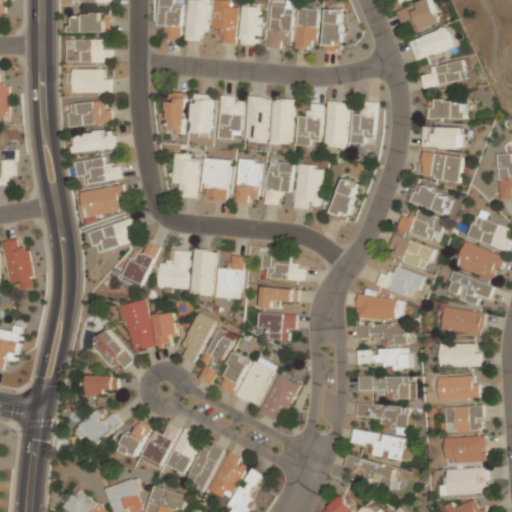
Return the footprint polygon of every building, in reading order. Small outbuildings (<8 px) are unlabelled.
[(181,40),(182,0),(158,0),(158,28),(167,29),(167,40),(181,40)] [(208,38),(208,0),(187,0),(187,38),(208,38)] [(214,0),(213,31),(223,31),(222,43),(236,43),(238,0),(214,0)] [(424,0),(399,9),(409,35),(443,22),(435,0),(424,0)] [(261,3),(243,3),(243,44),(261,44),(261,3)] [(268,47),(279,48),(280,40),(291,41),(294,6),(272,4),(268,47)] [(297,49),(317,50),(318,9),(298,8),(297,49)] [(344,10),(326,9),(325,50),(343,50),(344,10)] [(109,13),(70,13),(70,32),(109,32),(109,13)] [(417,60),(458,47),(452,27),(411,40),(417,60)] [(112,39),(68,39),(68,63),(112,63),(112,39)] [(425,88),(468,79),(464,60),(432,66),(433,73),(422,75),(425,88)] [(111,69),(69,69),(69,92),(111,92),(111,69)] [(0,116),(10,116),(10,84),(0,84),(0,116)] [(184,134),(186,94),(167,93),(165,133),(184,134)] [(214,96),(194,94),(189,133),(209,136),(214,96)] [(218,138),(240,140),(243,96),(221,95),(218,138)] [(248,96),(244,141),(266,142),(270,97),(248,96)] [(294,99),(272,98),(270,144),(292,144),(294,99)] [(469,119),(469,101),(428,100),(427,118),(469,119)] [(70,125),(112,124),(111,101),(69,102),(70,125)] [(349,102),(327,101),(324,147),(346,148),(349,102)] [(376,144),(377,102),(363,101),(363,113),(352,113),(351,144),(376,144)] [(322,103),(310,103),(309,113),(297,113),(296,145),(311,146),(311,137),(321,137),(322,103)] [(466,148),(466,127),(423,126),(423,147),(466,148)] [(115,150),(115,132),(74,133),(75,151),(115,150)] [(0,149),(0,183),(16,183),(16,149),(0,149)] [(463,156),(424,152),(422,176),(461,180),(463,156)] [(181,196),(196,197),(199,155),(174,153),(172,185),(182,186),(181,196)] [(511,154),(498,155),(500,198),(511,198),(511,154)] [(107,166),(106,157),(78,161),(82,185),(122,179),(119,164),(107,166)] [(202,199),(228,200),(229,159),(204,158),(202,199)] [(236,202),(259,203),(260,160),(238,159),(236,202)] [(290,204),(291,163),(267,162),(266,204),(290,204)] [(311,201),(321,201),(323,166),(297,164),(295,208),(310,208),(311,201)] [(360,184),(343,178),(331,214),(349,219),(360,184)] [(448,214),(454,197),(415,183),(409,199),(448,214)] [(84,217),(127,212),(124,185),(81,190),(84,217)] [(446,219),(419,209),(416,218),(403,213),(398,227),(438,242),(446,219)] [(508,251),(511,240),(506,238),(509,227),(476,216),(469,237),(508,251)] [(97,252),(137,240),(131,219),(91,231),(97,252)] [(427,269),(434,247),(394,234),(390,246),(394,247),(391,257),(427,269)] [(20,249),(18,239),(4,241),(11,283),(19,282),(21,288),(36,286),(30,247),(20,249)] [(506,257),(465,241),(456,265),(492,279),(497,268),(501,269),(506,257)] [(159,245),(149,242),(146,253),(134,249),(123,281),(145,288),(159,245)] [(192,251),(173,249),(172,260),(162,259),(158,291),(178,293),(179,290),(187,291),(192,251)] [(217,251),(196,249),(192,294),(214,296),(217,251)] [(242,299),(246,255),(233,254),(233,264),(221,263),(218,297),(242,299)] [(304,266),(295,266),(296,255),(264,254),(263,278),(304,279),(304,266)] [(420,290),(425,276),(397,266),(394,275),(381,270),(376,284),(411,296),(413,288),(420,290)] [(448,291),(463,295),(462,300),(478,304),(480,297),(490,300),(494,285),(454,272),(448,291)] [(286,299),(298,300),(299,290),(264,286),(261,306),(285,309),(286,299)] [(403,320),(405,299),(360,294),(357,315),(403,320)] [(132,352),(180,342),(174,310),(151,315),(148,299),(122,304),(132,352)] [(442,329),(482,335),(485,313),(446,306),(442,329)] [(259,327),(270,328),(269,338),(293,341),(296,316),(261,311),(259,327)] [(179,354),(196,362),(216,321),(200,313),(179,354)] [(357,338),(378,337),(379,345),(407,344),(406,323),(357,325),(357,338)] [(13,331),(0,328),(0,369),(4,370),(6,359),(17,361),(24,326),(14,324),(13,331)] [(118,360),(126,368),(136,358),(109,329),(93,344),(113,365),(118,360)] [(235,336),(219,329),(197,377),(213,384),(235,336)] [(440,366),(482,366),(482,352),(477,352),(477,343),(440,343),(440,366)] [(413,368),(412,347),(358,350),(359,363),(384,362),(385,370),(413,368)] [(253,360),(235,352),(219,388),(259,405),(277,364),(255,355),(253,360)] [(259,412),(280,423),(303,382),(282,370),(259,412)] [(118,375),(87,375),(87,396),(108,396),(108,390),(118,390),(118,375)] [(480,397),(480,384),(474,384),(474,375),(438,376),(439,399),(480,397)] [(359,394),(409,395),(410,376),(360,376),(359,394)] [(401,407),(358,403),(357,416),(383,418),(382,427),(397,428),(397,432),(407,433),(409,414),(401,413),(401,407)] [(447,432),(484,431),(483,405),(446,406),(447,432)] [(79,426),(96,446),(122,422),(113,412),(106,419),(98,409),(79,426)] [(153,426),(142,420),(135,432),(129,429),(118,450),(136,459),(153,426)] [(141,458),(161,468),(180,428),(169,423),(164,432),(156,428),(141,458)] [(203,438),(185,428),(166,465),(185,474),(203,438)] [(405,438),(354,428),(352,442),(370,445),(368,454),(401,460),(405,438)] [(445,437),(446,459),(455,459),(455,463),(488,462),(487,435),(445,437)] [(224,448),(207,441),(192,477),(198,479),(195,487),(206,491),(224,448)] [(210,490),(230,501),(250,462),(229,452),(210,490)] [(399,489),(401,480),(412,483),(414,472),(347,456),(345,467),(363,471),(361,480),(399,489)] [(487,467),(446,468),(446,484),(440,485),(440,495),(488,494),(487,467)] [(235,511),(253,511),(254,511),(251,508),(257,499),(253,496),(267,476),(256,468),(230,505),(237,509),(235,511)] [(133,511),(144,508),(138,493),(143,491),(138,477),(107,489),(115,511),(133,511)] [(179,511),(185,494),(155,486),(147,511),(179,511)] [(65,504),(73,511),(106,511),(81,487),(65,504)] [(354,511),(356,510),(342,495),(323,511),(354,511)] [(445,511),(487,511),(486,507),(480,510),(475,499),(445,511)]
